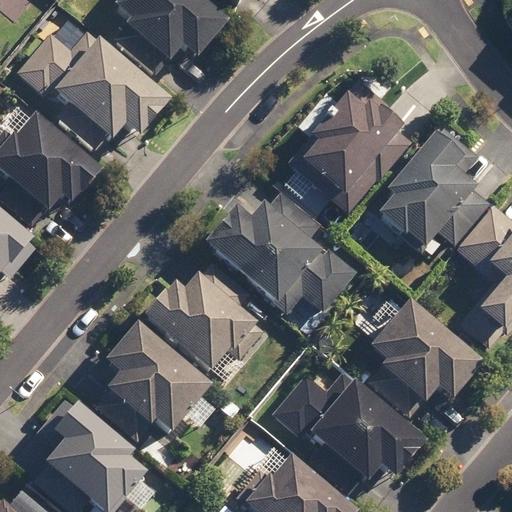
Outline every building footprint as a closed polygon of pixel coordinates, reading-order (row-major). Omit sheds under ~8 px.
[(235,26),(205,0),(132,0),(120,15),(132,26),(116,44),(158,80),(173,63),(177,66),(191,51),(204,62),(235,26)] [(146,140),(177,104),(106,43),(103,46),(89,34),(72,54),(55,39),(21,79),(47,101),(53,94),(60,99),(63,96),(73,105),(60,120),(99,154),(111,140),(117,146),(132,129),(146,140)] [(377,168),(412,124),(358,80),(313,136),(319,140),(292,173),(348,218),(384,174),(377,168)] [(109,172),(38,117),(19,142),(6,132),(0,140),(0,174),(9,182),(0,193),(0,202),(35,230),(50,211),(56,215),(67,201),(79,210),(109,172)] [(483,198),(426,149),(366,219),(424,268),(483,198)] [(268,208),(262,203),(248,221),(233,209),(201,250),(286,318),(303,297),(323,314),(357,271),(327,247),(323,252),(308,239),(321,223),(280,192),(268,208)] [(0,287),(39,242),(0,208),(0,287)] [(490,355),(511,333),(511,222),(500,210),(460,250),(499,289),(462,326),(490,355)] [(183,281),(151,318),(219,377),(264,325),(244,307),(251,299),(213,266),(193,290),(183,281)] [(457,365),(397,314),(344,374),(404,426),(457,365)] [(195,394),(138,346),(87,405),(143,453),(195,394)] [(403,444),(317,370),(267,428),(353,502),(403,444)] [(117,511),(128,500),(142,511),(146,511),(161,495),(147,483),(154,476),(136,461),(141,455),(83,406),(78,411),(67,402),(37,437),(59,456),(36,483),(69,511),(86,511),(93,504),(101,511),(117,511)] [(253,511),(251,511),(360,511),(299,457),(276,483),(265,473),(241,500),(253,511)] [(0,511),(20,511),(5,499),(0,505),(0,511)]
